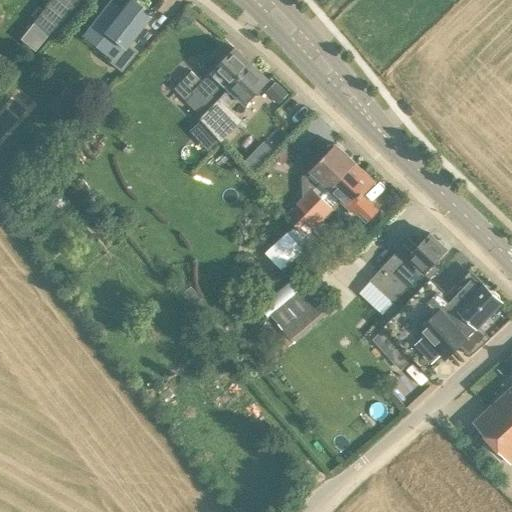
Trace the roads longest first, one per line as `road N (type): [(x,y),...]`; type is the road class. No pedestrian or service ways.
road 1 (unclassified): [(311,511),(511,330)]
road 2 (secondary): [(242,0),(384,136)]
road 3 (secondary): [(511,266),(384,136)]
road 4 (secondary): [(384,136),(278,0)]
